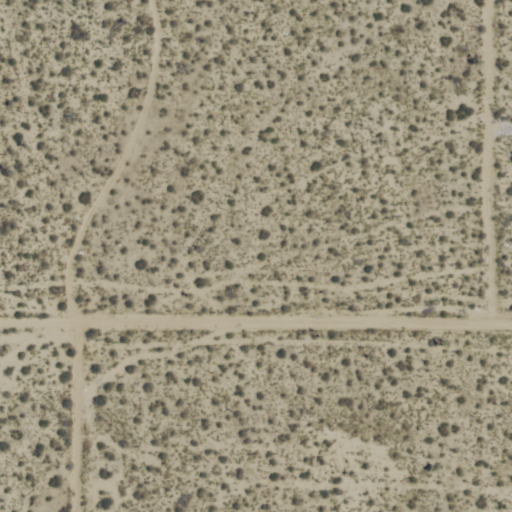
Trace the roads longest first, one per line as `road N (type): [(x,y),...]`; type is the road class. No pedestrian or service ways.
road 1 (residential): [(85,326),(511,331)]
road 2 (residential): [(494,0),(491,332)]
